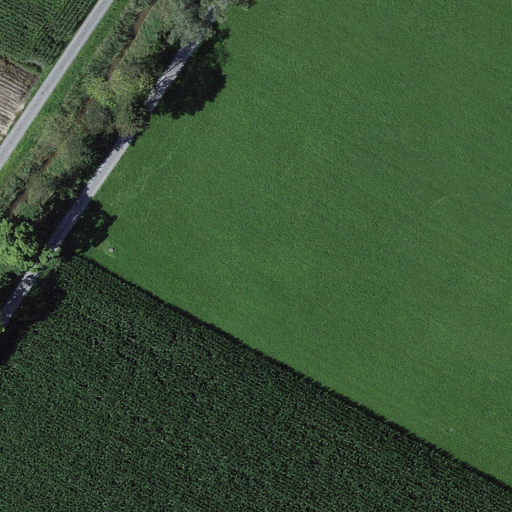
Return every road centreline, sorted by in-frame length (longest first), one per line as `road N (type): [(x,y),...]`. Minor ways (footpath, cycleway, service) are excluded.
road 1 (track): [(225,0),(0,326)]
road 2 (track): [(110,0),(0,163)]
